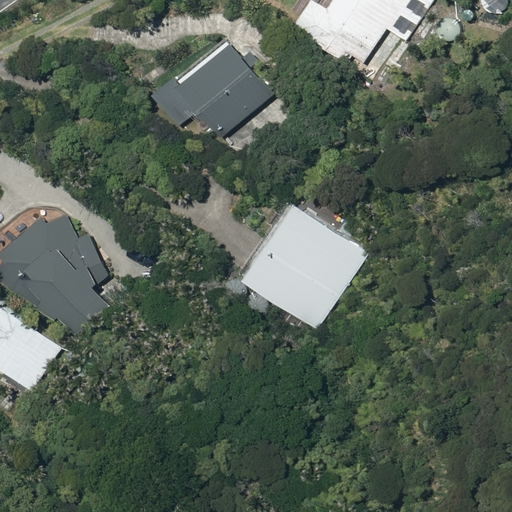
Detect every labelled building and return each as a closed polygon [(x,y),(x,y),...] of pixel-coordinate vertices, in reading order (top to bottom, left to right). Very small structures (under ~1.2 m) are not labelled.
[(405,37),(430,0),(334,0),(329,7),(319,0),(314,0),(298,23),(315,35),(349,59),(355,51),(369,61),(393,28),(405,37)] [(231,132),(284,89),(247,43),(194,86),(184,75),(162,93),(185,120),(207,103),(231,132)] [(315,322),(365,248),(296,201),(256,259),(245,276),(315,322)] [(114,275),(93,232),(83,237),(71,217),(53,222),(49,218),(3,256),(9,262),(0,271),(0,279),(60,321),(64,316),(81,334),(116,308),(100,284),(114,275)] [(64,347),(0,302),(0,364),(35,389),(64,347)] [(26,388),(16,380),(12,386),(22,393),(26,388)]
